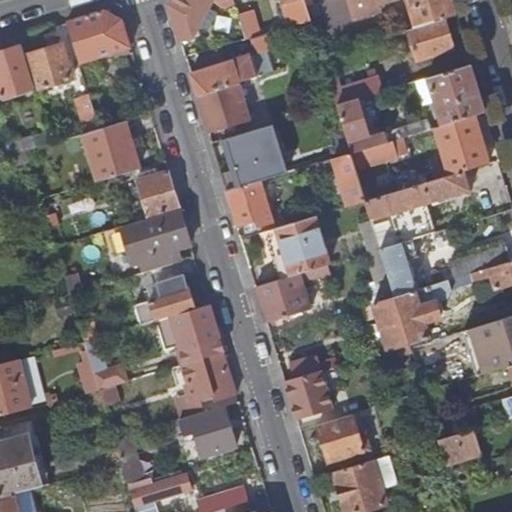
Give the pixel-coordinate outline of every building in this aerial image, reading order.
[(198,25),(207,8),(211,0),(213,0),(223,8),(234,4),(232,0),(170,0),(168,4),(179,40),(192,35),(198,25)] [(281,0),(289,25),(309,20),(305,6),(303,0),(281,0)] [(310,22),(327,17),(322,0),(320,0),(305,6),(309,20),(310,22)] [(330,25),(378,10),(376,4),(389,0),(322,0),(327,17),(330,25)] [(406,0),(415,27),(443,18),(454,15),(449,0),(406,0)] [(207,29),(215,12),(207,8),(198,25),(207,29)] [(246,37),(259,34),(252,9),(238,13),(246,37)] [(79,62),(130,48),(121,19),(103,10),(67,21),(79,62)] [(416,59),(453,47),(443,18),(415,27),(406,29),(416,59)] [(330,53),(338,50),(331,29),(313,34),(317,46),(327,42),(330,53)] [(265,46),(276,42),(272,30),(259,34),(246,37),(250,51),(265,46)] [(320,56),(330,53),(327,42),(317,46),(320,56)] [(39,88),(72,78),(61,43),(28,54),(39,88)] [(0,93),(1,96),(34,86),(22,45),(0,51),(0,93)] [(257,75),(273,71),(265,46),(250,51),(249,55),(256,76),(257,75)] [(196,95),(256,76),(249,55),(225,62),(208,68),(189,74),(196,95)] [(208,68),(225,62),(224,58),(207,63),(208,68)] [(442,124),(483,111),(469,63),(425,77),(433,100),(428,101),(430,107),(434,106),(440,124),(442,124)] [(208,132),(248,120),(239,92),(260,85),(257,75),(256,76),(196,95),(208,132)] [(356,98),(382,90),(378,76),(353,84),(353,85),(335,91),(339,104),(356,98)] [(85,132),(99,128),(88,95),(75,98),(85,132)] [(349,153),(400,137),(425,129),(429,128),(426,119),(367,137),(356,98),(339,104),(335,105),(349,153)] [(463,170),(489,162),(475,117),(443,127),(442,124),(440,124),(429,128),(425,129),(429,143),(446,137),(452,155),(456,154),(461,171),(463,170)] [(96,181),(139,168),(124,120),(99,128),(85,132),(82,133),(96,181)] [(235,169),(271,158),(261,128),(225,139),(235,169)] [(36,148),(51,143),(48,132),(32,136),(36,148)] [(26,151),(36,148),(32,136),(22,140),(25,151),(26,151)] [(354,168),(405,152),(400,137),(349,153),(354,168)] [(11,155),(25,151),(22,140),(5,145),(8,155),(11,155)] [(14,165),(30,160),(26,151),(25,151),(11,155),(14,165)] [(347,206),(364,201),(354,168),(349,153),(316,163),(319,171),(335,165),(347,206)] [(307,174),(318,171),(319,171),(316,163),(305,166),(307,174)] [(147,218),(179,208),(168,170),(136,180),(147,218)] [(378,249),(422,235),(431,232),(422,203),(468,189),(463,170),(461,171),(364,201),(369,220),(391,213),(392,218),(371,225),(378,249)] [(257,228),(272,223),(259,181),(225,191),(237,227),(250,223),(255,221),(257,228)] [(143,272),(172,263),(168,251),(176,249),(190,244),(179,208),(147,218),(120,227),(131,263),(139,261),(143,272)] [(50,229),(59,226),(55,213),(46,215),(50,229)] [(299,273),(311,270),(329,264),(314,216),(260,233),(261,239),(266,238),(279,279),(299,273)] [(393,296),(414,289),(405,261),(429,254),(422,235),(378,249),(393,296)] [(474,270),(487,267),(508,260),(503,246),(447,263),(449,270),(452,277),(474,270)] [(172,263),(180,260),(176,249),(168,251),(172,263)] [(378,249),(366,252),(375,282),(363,286),(368,304),(372,302),(393,296),(378,249)] [(494,289),(511,283),(511,258),(508,260),(487,267),(494,289)] [(438,282),(452,277),(449,270),(435,275),(438,282)] [(441,294),(478,282),(474,270),(452,277),(438,282),(441,294)] [(70,295),(82,291),(77,273),(65,277),(70,295)] [(279,279),(255,287),(266,322),(310,308),(306,295),(300,297),(295,282),(301,281),(299,273),(279,279)] [(155,318),(193,306),(184,276),(156,285),(160,297),(134,305),(140,325),(154,320),(155,320),(156,320),(155,318)] [(301,281),(295,282),(300,297),(306,295),(301,281)] [(425,327),(440,322),(433,301),(419,305),(414,289),(393,296),(408,344),(428,337),(425,327)] [(387,350),(408,344),(393,296),(372,302),(387,350)] [(69,300),(56,303),(59,316),(73,312),(69,300)] [(179,346),(184,364),(223,352),(208,303),(156,320),(155,320),(164,350),(179,346)] [(483,370),(511,361),(511,311),(470,323),(483,370)] [(97,338),(92,320),(79,324),(85,342),(97,338)] [(91,362),(94,373),(106,369),(97,338),(85,342),(87,350),(91,362)] [(84,364),(91,362),(87,350),(80,352),(84,364)] [(181,419),(205,411),(199,391),(210,387),(215,401),(236,394),(223,352),(182,365),(190,393),(174,398),(181,419)] [(294,379),(319,372),(323,370),(318,354),(289,363),(294,379)] [(0,415),(31,408),(18,360),(0,364),(0,415)] [(81,377),(94,374),(94,373),(91,362),(84,364),(78,365),(81,377)] [(94,374),(99,390),(126,382),(121,364),(106,369),(94,373),(94,374)] [(296,419),(331,408),(319,372),(294,379),(284,382),(296,419)] [(86,393),(99,390),(94,374),(81,377),(86,393)] [(202,457),(235,446),(223,406),(205,411),(181,419),(178,420),(183,435),(185,434),(186,439),(195,437),(202,457)] [(357,434),(364,431),(358,411),(351,413),(357,434)] [(329,461),(369,449),(364,431),(357,434),(351,413),(317,424),(329,461)] [(176,437),(183,435),(178,420),(177,417),(170,420),(176,437)] [(0,434),(0,496),(16,493),(49,484),(55,482),(41,421),(0,430),(0,433),(0,434)] [(445,465),(480,454),(472,429),(437,439),(445,465)] [(129,486),(144,482),(129,433),(114,438),(129,486)] [(388,454),(373,459),(381,488),(397,484),(388,454)] [(343,511),(354,511),(385,503),(381,488),(373,459),(331,472),(343,511)] [(186,472),(153,483),(152,479),(144,482),(129,486),(136,511),(138,511),(156,506),(154,501),(191,489),(186,472)] [(199,511),(212,511),(248,501),(243,485),(196,501),(199,511)] [(0,511),(20,511),(16,493),(0,496),(0,511)]
